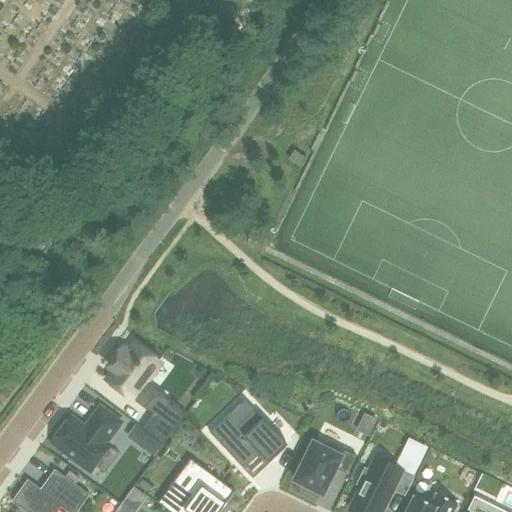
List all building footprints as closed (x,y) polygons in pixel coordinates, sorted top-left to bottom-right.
[(307,159),(295,151),(289,159),(301,167),(307,159)] [(110,377),(107,381),(146,410),(154,399),(141,390),(147,382),(161,363),(135,344),(129,352),(124,348),(109,368),(115,372),(110,377)] [(72,418),(52,444),(91,473),(95,467),(110,447),(111,446),(107,444),(122,423),(101,408),(86,428),(72,418)] [(214,429),(210,433),(244,469),(245,468),(260,453),(269,463),(288,446),(255,411),(237,427),(227,417),(214,429)] [(357,429),(369,435),(376,421),(377,419),(365,413),(364,415),(357,429)] [(146,431),(146,432),(164,445),(175,430),(157,416),(146,431)] [(148,433),(139,444),(155,457),(164,445),(148,433)] [(308,456),(295,481),(306,487),(304,490),(319,498),(321,494),(324,496),(337,469),(348,474),(357,457),(317,437),(316,440),(312,438),(304,454),(308,456)] [(411,441),(397,470),(411,477),(412,476),(425,448),(411,441)] [(362,487),(351,509),(356,511),(382,511),(394,490),(400,478),(394,475),(373,464),(370,471),(365,468),(357,485),(362,487)] [(169,489),(158,504),(168,511),(223,511),(229,505),(226,503),(235,491),(203,468),(181,498),(169,489)] [(28,480),(12,502),(25,511),(58,511),(61,508),(66,511),(78,511),(90,496),(75,485),(66,478),(55,470),(41,490),(28,480)] [(70,472),(66,478),(75,485),(80,479),(70,472)] [(143,480),(138,487),(148,494),(152,487),(143,480)] [(135,489),(125,502),(135,509),(145,497),(135,489)] [(415,496),(407,511),(454,511),(458,504),(437,494),(432,505),(415,496)]
